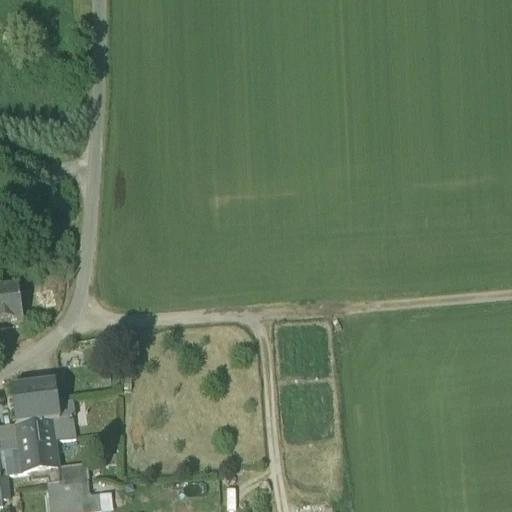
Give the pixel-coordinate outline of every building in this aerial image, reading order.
[(19,289),(0,291),(0,326),(23,323),(19,289)] [(55,387),(12,393),(20,453),(23,478),(32,477),(58,473),(54,445),(75,442),(72,421),(60,423),(55,387)] [(0,455),(0,474),(7,473),(8,480),(23,478),(20,453),(0,455)] [(7,473),(0,474),(0,494),(0,496),(9,495),(7,480),(8,480),(7,473)] [(88,483),(60,487),(58,473),(32,477),(33,484),(49,481),(51,511),(82,511),(82,505),(90,504),(88,483)]
